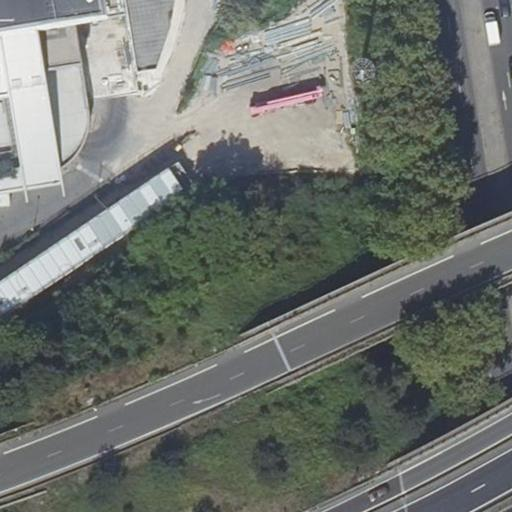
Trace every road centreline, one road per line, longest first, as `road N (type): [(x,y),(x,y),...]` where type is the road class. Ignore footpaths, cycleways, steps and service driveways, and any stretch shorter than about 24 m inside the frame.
road 1 (motorway): [(511,248),(176,403),(0,474)]
road 2 (trunk): [(441,0),(511,413)]
road 3 (motorway): [(511,425),(347,511)]
